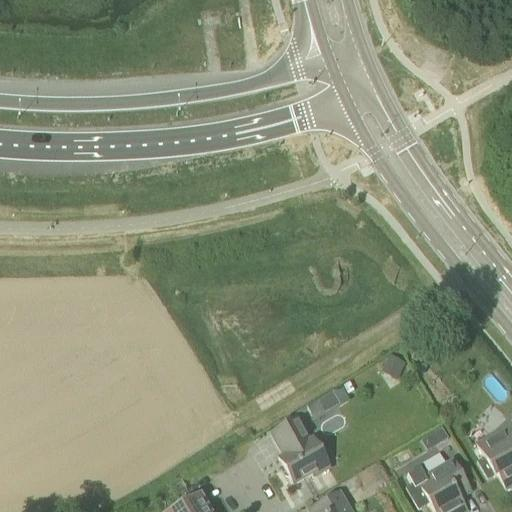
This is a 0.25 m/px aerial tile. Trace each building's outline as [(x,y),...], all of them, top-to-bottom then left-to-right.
[(296,421),(269,437),(286,465),(280,468),(281,470),(281,473),(284,479),(287,480),(292,488),(310,477),(312,480),(329,471),(312,441),(309,443),(296,421)] [(511,425),(502,432),(503,434),(476,449),(483,461),(476,465),(486,483),(496,478),(504,491),(507,489),(510,490),(511,488),(511,425)] [(466,488),(452,463),(427,477),(429,481),(426,482),(419,470),(406,478),(411,487),(404,491),(416,511),(419,511),(428,507),(430,511),(464,511),(454,494),(466,488)] [(347,511),(338,495),(314,510),(314,511),(347,511)] [(208,511),(199,496),(172,511),(208,511)]
